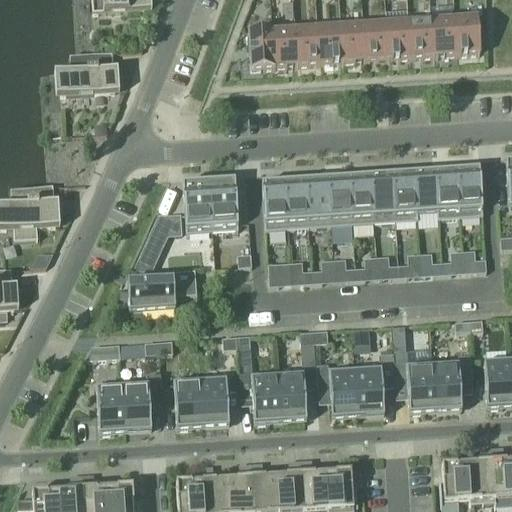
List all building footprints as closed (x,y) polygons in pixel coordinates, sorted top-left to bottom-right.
[(89,0),(90,19),(104,18),(145,15),(144,0),(89,0)] [(472,23),(453,25),(455,62),(478,60),(476,23),(472,23)] [(453,25),(430,26),(432,63),(447,62),(455,62),(453,25)] [(430,26),(407,28),(410,65),(432,63),(430,26)] [(407,28),(384,30),(387,66),(410,65),(407,28)] [(373,30),(362,31),(364,68),(387,66),(384,30),(373,30)] [(350,32),(339,33),(341,70),(364,68),(362,31),(350,32)] [(327,34),(316,34),(316,35),(318,54),(319,71),(341,70),(339,33),(327,34)] [(306,35),(293,36),(295,56),(296,73),(319,71),(318,54),(316,35),(316,34),(306,35)] [(270,36),(273,74),(296,73),(295,56),(293,36),(288,36),(288,35),(270,36)] [(249,76),(273,74),(270,36),(246,38),(249,76)] [(68,75),(69,77),(56,78),(58,102),(113,98),(111,78),(110,58),(67,62),(68,75)] [(105,129),(92,130),(93,141),(106,140),(105,129)] [(481,223),(478,177),(455,178),(458,225),(481,223)] [(436,219),(435,219),(436,226),(437,226),(458,225),(455,178),(433,180),(436,219)] [(433,180),(412,181),(415,220),(435,219),(436,219),(433,180)] [(415,220),(412,181),(390,183),(393,229),(415,227),(416,227),(415,220)] [(390,183),(369,184),(372,230),(393,229),(390,183)] [(369,184),(347,186),(350,232),(372,230),(369,184)] [(217,189),(207,190),(210,239),(236,237),(233,186),(217,187),(217,189)] [(347,186),(326,187),(329,233),(350,232),(347,186)] [(326,187),(304,188),(307,235),(329,233),(326,187)] [(307,235),(304,188),(283,190),(286,236),(307,235)] [(210,239),(207,190),(181,192),(184,241),(210,239)] [(286,236),(283,190),(260,191),(263,238),(286,236)] [(9,211),(0,211),(0,235),(12,235),(12,247),(34,246),(36,246),(35,233),(54,232),(51,193),(8,196),(9,211)] [(157,223),(148,243),(163,249),(166,242),(178,241),(177,222),(157,223)] [(511,255),(511,248),(511,244),(498,245),(499,257),(511,255)] [(36,261),(29,275),(45,274),(51,260),(36,261)] [(140,261),(133,277),(155,275),(155,267),(140,261)] [(249,261),(235,262),(236,274),(250,273),(249,261)] [(484,266),(473,267),(474,279),(485,278),(484,266)] [(440,282),(439,269),(430,270),(431,282),(440,282)] [(449,269),(439,269),(440,282),(450,281),(449,269)] [(397,285),(396,272),(387,273),(388,285),(397,285)] [(402,272),(396,272),(397,285),(407,284),(406,272),(402,272)] [(363,274),(353,275),(354,287),(364,287),(363,274)] [(354,287),(353,275),(344,276),(345,288),(354,287)] [(0,316),(12,315),(12,307),(9,276),(0,276),(0,316)] [(320,277),(310,278),(311,290),(321,290),(320,277)] [(311,290),(310,278),(301,279),(302,291),(311,290)] [(277,280),(266,281),(267,293),(277,293),(277,280)] [(194,285),(171,287),(130,289),(131,298),(126,298),(127,318),(173,315),(172,298),(195,296),(194,285)] [(502,310),(501,297),(482,298),(483,311),(502,310)] [(480,327),(466,328),(467,341),(481,340),(480,327)] [(467,341),(466,328),(453,329),(454,342),(467,341)] [(403,332),(389,333),(390,343),(404,342),(403,332)] [(367,335),(350,336),(351,349),(368,348),(367,335)] [(325,338),(311,339),(312,351),(326,350),(325,338)] [(312,351),(311,339),(298,339),(299,352),(312,351)] [(247,343),(234,344),(235,356),(248,355),(247,343)] [(235,356),(234,344),(221,345),(221,357),(235,356)] [(170,348),(156,349),(157,361),(171,361),(170,348)] [(157,361),(156,349),(143,350),(144,362),(157,361)] [(117,352),(90,354),(83,367),(91,366),(118,364),(117,352)] [(405,359),(391,360),(391,361),(391,371),(393,392),(406,392),(408,421),(423,420),(423,417),(433,417),(430,368),(405,370),(405,359)] [(379,371),(353,373),(354,398),(356,422),(382,420),(380,393),(393,392),(391,371),(391,361),(378,361),(379,371)] [(469,365),(430,368),(433,417),(460,415),(458,398),(471,397),(469,365)] [(507,368),(482,369),(485,416),(501,414),(501,412),(511,411),(508,368),(507,368)] [(315,376),(314,376),(316,407),(317,407),(329,406),(329,410),(330,426),(346,425),(346,422),(356,422),(354,398),(353,373),(327,375),(325,375),(315,376)] [(301,377),(275,378),(278,427),(304,425),(301,377)] [(278,427),(275,378),(249,380),(237,381),(238,406),(251,406),(252,431),(268,430),(268,428),(278,427)] [(198,383),(198,384),(201,432),(227,430),(224,387),(199,388),(198,383)] [(201,432),(198,384),(172,385),(175,436),(191,435),(191,433),(201,432)] [(146,387),(120,389),(123,437),(149,436),(146,387)] [(123,437),(120,389),(94,390),(97,442),(113,440),(113,438),(123,437)] [(511,511),(511,465),(502,466),(490,467),(493,510),(493,511),(511,511)] [(479,468),(465,469),(468,507),(467,507),(468,511),(493,510),(490,467),(479,468)] [(439,489),(437,489),(438,511),(448,511),(457,511),(456,508),(467,507),(468,507),(465,469),(440,470),(441,490),(439,490),(439,489)] [(349,477),(324,478),(325,511),(355,511),(354,495),(353,495),(353,496),(351,496),(350,491),(359,491),(358,476),(349,477)] [(311,479),(299,480),(301,511),(325,511),(324,478),(311,479)] [(287,481),(274,482),(276,511),(301,511),(299,480),(287,481)] [(261,482),(249,483),(251,511),(276,511),(274,482),(261,482)] [(238,484),(225,485),(226,511),(251,511),(249,483),(238,484)] [(212,486),(200,487),(201,511),(226,511),(225,485),(212,486)] [(199,487),(174,488),(175,511),(201,511),(200,487),(199,487)] [(131,491),(105,493),(106,511),(136,511),(136,509),(135,509),(135,510),(132,510),(131,491)] [(92,494),(81,495),(81,511),(106,511),(105,493),(92,494)] [(69,495),(56,496),(56,511),(81,511),(81,495),(69,495)] [(16,505),(12,511),(56,511),(56,496),(30,498),(31,504),(16,505)]
